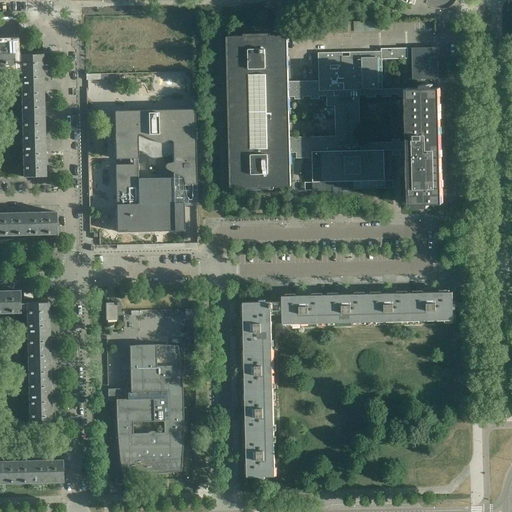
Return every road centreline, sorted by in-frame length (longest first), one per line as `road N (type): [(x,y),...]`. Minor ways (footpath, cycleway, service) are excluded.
road 1 (residential): [(423,267),(421,231),(343,232),(218,236),(220,270)]
road 2 (residential): [(228,511),(220,270)]
road 3 (residential): [(220,270),(423,267)]
road 4 (residential): [(70,199),(66,41),(44,27)]
road 5 (residential): [(76,444),(72,277)]
road 6 (residential): [(72,277),(220,270)]
